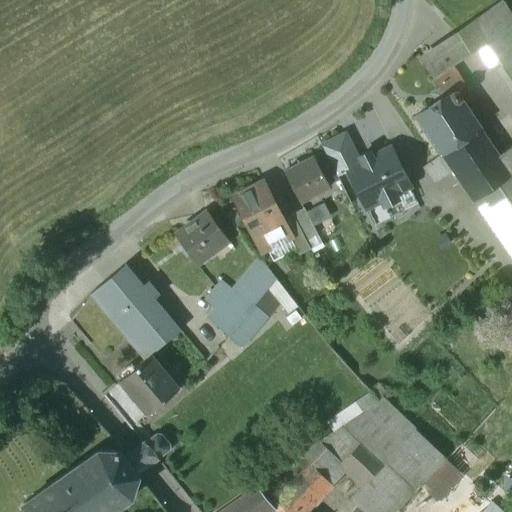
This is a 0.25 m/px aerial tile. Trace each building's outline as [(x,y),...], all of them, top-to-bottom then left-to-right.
[(492,40),(511,71),(511,16),(503,3),(440,41),(455,63),(492,40)] [(450,65),(455,63),(440,41),(418,56),(446,96),(449,93),(451,95),(455,90),(464,84),(450,65)] [(446,96),(418,115),(443,152),(444,153),(480,128),(461,102),(463,99),(463,96),(462,94),(460,92),(458,90),(455,90),(451,95),(449,93),(446,96)] [(480,128),(444,153),(455,169),(475,198),(511,174),(511,172),(498,155),(480,128)] [(345,134),(322,145),(337,175),(348,170),(347,169),(361,162),(359,157),(357,158),(345,134)] [(511,145),(498,155),(511,172),(511,145)] [(390,147),(372,157),(369,151),(359,156),(359,157),(361,162),(347,169),(348,170),(366,207),(380,199),(383,205),(397,197),(395,192),(409,185),(390,147)] [(443,152),(424,166),(435,182),(455,169),(444,153),(443,152)] [(315,156),(285,171),(301,201),(331,186),(315,156)] [(511,174),(475,198),(511,252),(511,174)] [(283,218),(264,181),(235,196),(250,225),(255,222),(266,244),(289,232),(290,231),(283,218)] [(318,222),(334,215),(328,202),(312,209),(318,222)] [(305,207),(293,213),(303,231),(315,225),(305,207)] [(207,211),(176,234),(197,263),(229,240),(207,211)] [(293,213),(283,218),(290,231),(289,232),(300,252),(311,247),(303,231),(293,213)] [(215,308),(208,316),(230,335),(255,304),(269,287),(277,277),(273,272),(260,256),(233,287),(215,308)] [(144,285),(127,264),(91,294),(146,359),(152,354),(182,330),(155,298),(160,294),(149,281),(144,285)] [(298,305),(277,277),(269,287),(289,312),(298,305)] [(223,279),(206,300),(215,308),(233,287),(223,279)] [(255,304),(230,335),(244,347),(269,316),(255,304)] [(146,359),(120,381),(148,414),(179,387),(152,354),(146,359)] [(378,400),(367,408),(375,421),(389,412),(378,400)] [(367,408),(342,425),(353,435),(375,421),(367,408)] [(375,421),(353,435),(361,442),(383,462),(415,490),(421,484),(423,486),(445,462),(389,412),(375,421)] [(302,455),(330,482),(345,468),(340,463),(361,442),(353,435),(342,425),(302,455)] [(161,434),(158,433),(153,437),(152,442),(149,445),(153,450),(159,457),(172,447),(161,434)] [(78,464),(63,475),(63,474),(60,477),(45,488),(45,487),(41,490),(42,490),(27,501),(26,500),(23,503),(23,506),(23,507),(26,511),(109,511),(111,511),(112,511),(115,509),(130,498),(132,497),(132,495),(138,478),(139,476),(137,474),(136,474),(147,466),(159,457),(149,445),(145,441),(134,449),(124,456),(122,452),(121,450),(119,450),(119,451),(100,450),(98,450),(97,451),(82,462),(78,464)] [(361,442),(340,463),(345,468),(362,486),(383,462),(361,442)] [(305,471),(275,500),(279,505),(287,511),(299,511),(330,482),(302,455),(295,460),(305,471)] [(443,504),(467,480),(447,460),(445,462),(423,486),(443,504)] [(362,486),(350,499),(363,510),(365,511),(394,511),(405,501),(415,490),(383,462),(362,486)] [(257,486),(219,511),(270,511),(275,508),(257,486)] [(501,511),(488,499),(473,511),(501,511)] [(423,511),(428,508),(420,500),(410,509),(412,511),(423,511)]
